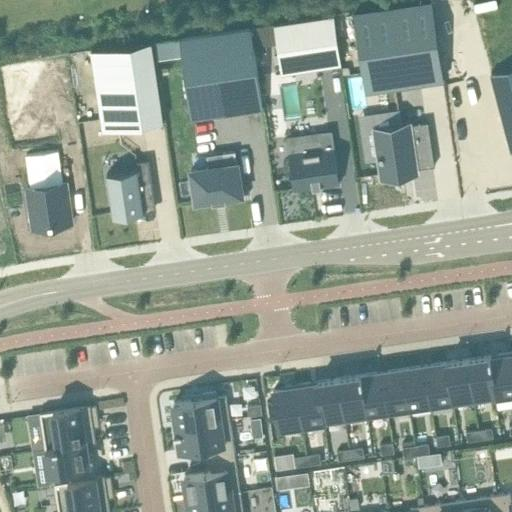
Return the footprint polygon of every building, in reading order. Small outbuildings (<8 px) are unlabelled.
[(432,0),(427,0),(354,11),(366,89),(444,78),(432,0)] [(334,14),(275,23),(277,39),(282,72),(341,63),(334,14)] [(275,23),(251,27),(253,43),(277,39),(275,23)] [(251,27),(251,26),(180,37),(191,116),(263,105),(253,43),(251,27)] [(163,121),(151,41),(91,50),(103,130),(163,121)] [(69,56),(2,66),(14,146),(81,136),(69,56)] [(511,66),(491,73),(501,112),(511,151),(511,150),(511,66)] [(435,165),(428,120),(409,123),(409,122),(376,127),(383,176),(403,173),(403,169),(435,165)] [(321,148),(290,153),(295,189),(339,182),(334,146),(331,130),(319,132),(321,148)] [(225,165),(191,170),(196,201),(212,199),(213,203),(227,201),(226,197),(243,195),(238,163),(237,163),(235,151),(223,153),(225,165)] [(149,163),(137,164),(138,168),(107,173),(113,216),(131,214),(131,210),(156,206),(149,163)] [(66,183),(27,189),(33,229),(72,223),(66,183)] [(511,392),(511,354),(511,352),(497,354),(498,356),(491,357),(491,354),(490,354),(495,393),(495,395),(511,392)] [(495,393),(490,354),(489,355),(468,358),(474,396),(495,393)] [(474,396),(468,358),(447,361),(452,399),(474,396)] [(452,399),(447,361),(425,364),(431,402),(452,399)] [(431,402),(425,364),(404,368),(410,406),(431,402)] [(410,406),(404,368),(383,371),(388,409),(410,406)] [(388,409),(383,371),(362,374),(362,373),(361,374),(367,412),(388,409)] [(367,412),(361,374),(360,374),(339,377),(345,415),(367,412)] [(345,415),(339,377),(317,381),(317,383),(318,382),(324,418),(345,415)] [(318,382),(317,383),(311,384),(311,382),(296,384),(302,423),(325,420),(324,418),(318,382)] [(302,423),(296,384),(282,386),(283,388),(273,389),(276,410),(274,410),(277,427),(302,423)] [(177,426),(230,418),(227,394),(217,395),(216,391),(203,393),(203,397),(173,402),(177,426)] [(96,441),(91,403),(40,411),(46,448),(86,442),(96,441)] [(260,403),(247,405),(249,415),(262,413),(260,403)] [(236,454),(230,418),(177,426),(178,431),(175,431),(175,434),(178,450),(208,446),(210,458),(236,454)] [(261,418),(250,420),(253,437),(263,436),(261,418)] [(480,439),(493,437),(492,427),(479,429),(480,439)] [(468,441),(480,439),(479,429),(466,431),(468,441)] [(450,443),(449,433),(436,435),(437,445),(450,443)] [(394,451),(393,441),(380,443),(381,453),(394,451)] [(87,452),(86,442),(46,448),(51,484),(55,484),(55,483),(95,477),(95,476),(91,451),(87,452)] [(417,454),(430,452),(428,442),(415,444),(417,454)] [(404,456),(417,454),(415,444),(402,446),(404,456)] [(351,458),(364,456),(363,446),(350,448),(351,458)] [(339,460),(351,458),(350,448),(337,450),(339,460)] [(308,464),(321,462),(320,453),(307,454),(308,464)] [(241,490),(236,454),(210,458),(212,470),(184,474),(188,498),(241,490)] [(307,454),(294,456),(295,466),(308,464),(307,454)] [(393,458),(381,460),(383,473),(395,471),(393,458)] [(105,474),(95,476),(95,477),(55,483),(55,484),(59,511),(105,511),(111,511),(105,474)] [(288,474),(275,476),(277,489),(290,487),(288,474)] [(244,511),(241,490),(188,498),(189,511),(244,511)] [(511,511),(511,499),(511,491),(497,493),(499,511),(511,511)] [(499,511),(497,493),(461,498),(462,511),(499,511)] [(462,511),(461,498),(424,504),(425,511),(462,511)]
